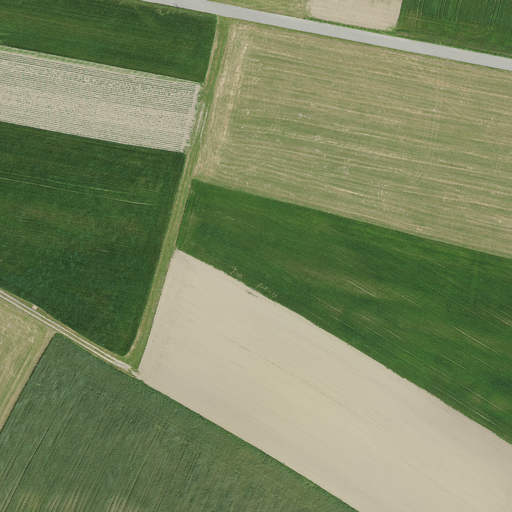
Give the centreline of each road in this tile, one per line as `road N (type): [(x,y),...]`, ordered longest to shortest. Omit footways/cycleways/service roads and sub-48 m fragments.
road 1 (unclassified): [(511,65),(158,0)]
road 2 (track): [(125,367),(0,292)]
